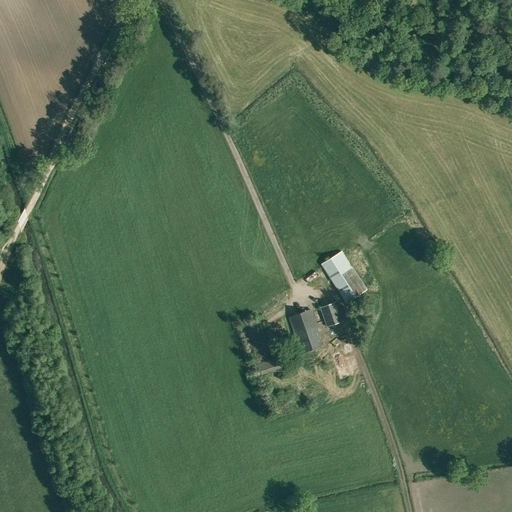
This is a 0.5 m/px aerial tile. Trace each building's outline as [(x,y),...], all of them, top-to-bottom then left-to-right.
[(346,302),(366,289),(342,251),(322,264),(346,302)] [(320,308),(327,326),(342,321),(335,302),(320,308)] [(289,317),(299,344),(303,353),(322,346),(318,336),(319,336),(310,309),(289,317)] [(287,353),(261,361),(260,357),(271,353),(259,323),(244,328),(255,359),(256,363),(261,375),(291,364),(287,353)] [(350,342),(342,345),(346,354),(354,351),(350,342)] [(341,350),(331,354),(340,380),(350,377),(341,350)]
